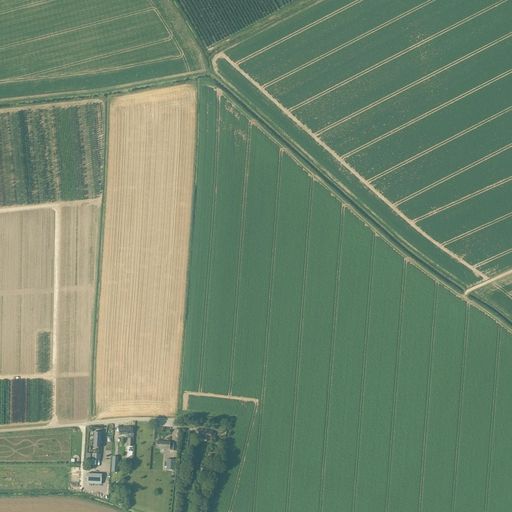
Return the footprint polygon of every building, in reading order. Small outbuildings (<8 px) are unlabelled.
[(119,428),(119,435),(133,434),(132,427),(119,428)] [(211,440),(212,438),(214,439),(215,433),(212,433),(213,432),(197,429),(196,436),(198,437),(198,438),(211,440)] [(93,433),(92,447),(102,447),(102,433),(93,433)] [(156,448),(170,449),(170,451),(169,451),(169,454),(173,455),(174,443),(170,443),(170,442),(157,441),(156,448)] [(107,465),(100,465),(101,454),(92,453),(92,465),(93,465),(93,469),(103,469),(103,468),(107,468),(107,465)] [(166,467),(166,469),(175,469),(175,460),(167,460),(167,462),(167,463),(165,462),(165,466),(166,467)] [(86,473),(85,484),(101,484),(101,474),(86,473)]
